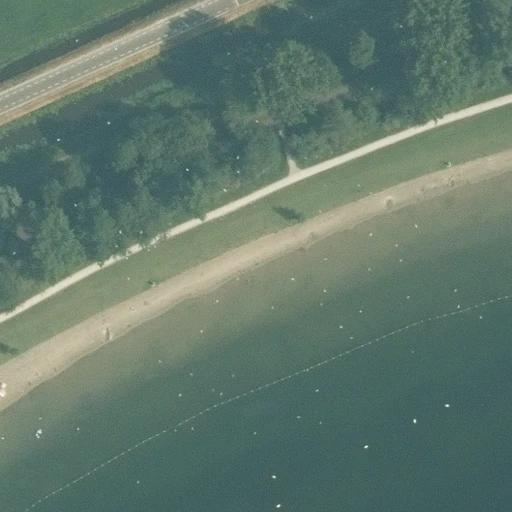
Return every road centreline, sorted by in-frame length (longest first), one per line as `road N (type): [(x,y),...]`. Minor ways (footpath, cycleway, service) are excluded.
road 1 (unknown): [(0,191),(421,0)]
road 2 (tertiary): [(0,104),(232,0)]
